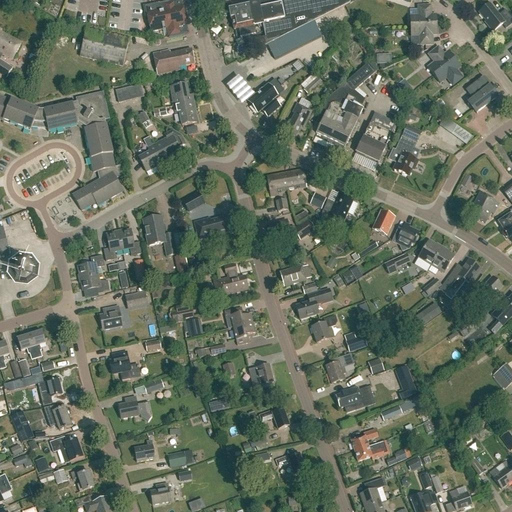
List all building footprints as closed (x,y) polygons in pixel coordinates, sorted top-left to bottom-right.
[(188,34),(180,0),(145,7),(151,33),(166,29),(168,39),(188,34)] [(313,22),(350,4),(349,1),(348,0),(257,0),(259,6),(254,7),(250,8),(249,6),(228,10),(230,20),(231,19),(232,23),(234,31),(239,30),(240,38),(255,34),(253,27),(253,25),(262,23),(265,38),(267,46),(274,60),(321,37),(313,22)] [(498,16),(490,5),(484,9),(483,8),(479,11),(480,12),(479,14),(486,22),(485,23),(492,33),(502,25),(506,30),(511,24),(511,19),(505,10),(498,16)] [(410,17),(411,27),(436,26),(436,16),(431,16),(430,6),(417,7),(418,17),(410,17)] [(436,26),(411,27),(411,37),(419,37),(420,46),(433,46),(432,36),(437,36),(436,26)] [(0,33),(1,31),(0,30),(0,75),(6,79),(12,69),(0,61),(0,58),(2,55),(12,61),(21,45),(0,34),(0,33)] [(128,40),(86,30),(79,58),(122,67),(128,40)] [(231,52),(233,57),(248,51),(246,45),(231,52)] [(434,77),(454,61),(448,53),(444,56),(438,48),(428,56),(434,64),(427,69),(434,77)] [(194,65),(191,50),(170,54),(170,51),(153,55),(157,75),(180,71),(180,68),(194,65)] [(392,55),(378,56),(378,65),(392,64),(392,55)] [(460,68),(454,61),(434,77),(440,85),(447,79),(452,87),(462,78),(457,71),(460,68)] [(375,73),(367,64),(346,83),(354,91),(375,73)] [(489,86),(483,77),(466,90),(473,99),(467,103),(476,114),(497,97),(489,86)] [(321,83),(317,78),(303,90),(307,95),(321,83)] [(254,96),(239,79),(227,89),(241,107),(254,96)] [(283,91),(274,80),(262,91),(261,90),(254,96),(247,102),(258,114),(261,111),(267,118),(280,107),(273,99),(283,91)] [(353,92),(346,83),(325,101),(315,123),(320,125),(315,135),(344,148),(362,110),(360,109),(364,100),(353,92)] [(140,85),(134,87),(137,99),(143,98),(140,85)] [(174,107),(193,103),(192,96),(188,97),(186,85),(170,88),(174,107)] [(408,97),(416,91),(412,86),(404,93),(408,97)] [(134,87),(128,88),(131,101),(137,99),(134,87)] [(128,88),(122,90),(125,103),(131,101),(128,88)] [(118,104),(125,103),(122,90),(115,91),(118,104)] [(0,120),(10,125),(11,124),(30,131),(31,128),(47,129),(48,133),(77,126),(77,124),(78,124),(80,125),(79,126),(83,129),(84,127),(86,128),(86,130),(84,130),(89,151),(88,151),(93,173),(97,172),(99,181),(72,196),(81,212),(96,204),(97,207),(123,192),(116,180),(122,176),(120,166),(115,168),(111,154),(113,154),(106,125),(105,125),(104,121),(109,120),(103,93),(75,99),(77,104),(72,105),(72,103),(43,110),(38,110),(11,100),(10,101),(0,96),(0,120)] [(447,110),(440,101),(431,108),(435,113),(436,112),(439,116),(447,110)] [(193,103),(174,107),(175,115),(180,114),(182,126),(197,123),(193,103)] [(311,112),(296,104),(292,113),(294,114),(285,132),(295,137),(300,127),(302,128),(311,112)] [(149,121),(144,113),(137,117),(142,125),(149,121)] [(355,153),(377,164),(391,134),(395,124),(384,119),(373,114),(369,123),(355,153)] [(394,151),(393,150),(388,159),(396,163),(393,170),(408,177),(416,161),(415,161),(420,151),(414,149),(421,133),(406,126),(394,151)] [(167,139),(154,146),(163,164),(170,160),(168,157),(179,151),(178,149),(185,145),(180,136),(172,132),(165,136),(167,139)] [(154,146),(150,139),(144,142),(148,150),(147,150),(149,153),(138,159),(146,173),(163,164),(154,146)] [(302,171),(284,175),(288,192),(306,188),(302,171)] [(288,192),(284,175),(266,178),(270,198),(276,197),(275,194),(288,192)] [(326,199),(314,194),(309,205),(321,210),(326,199)] [(344,197),(338,195),(334,205),(327,202),(321,217),(342,226),(353,201),(350,200),(351,199),(344,196),(344,197)] [(498,205),(480,195),(469,215),(484,224),(490,213),(493,215),(498,205)] [(187,199),(182,202),(188,212),(193,209),(187,199)] [(288,211),(286,200),(275,202),(277,213),(288,211)] [(511,210),(511,211),(511,213),(511,214),(511,215),(511,214),(498,223),(503,231),(502,234),(505,238),(508,238),(508,239),(511,236),(511,210)] [(395,219),(381,212),(372,231),(387,237),(395,219)] [(230,230),(226,217),(208,222),(208,220),(194,223),(199,241),(206,239),(207,244),(226,239),(225,234),(230,233),(229,231),(230,230)] [(164,231),(161,218),(143,222),(148,247),(164,243),(167,258),(176,256),(172,235),(166,236),(165,231),(164,231)] [(288,229),(287,222),(268,226),(272,239),(290,234),(290,233),(294,232),(300,241),(315,231),(308,222),(296,230),(294,227),(288,229)] [(409,226),(405,224),(401,232),(397,230),(391,243),(399,247),(401,253),(409,250),(412,244),(413,245),(418,233),(408,228),(409,226)] [(0,256),(8,255),(2,228),(0,228),(0,256)] [(118,233),(122,251),(129,250),(131,257),(142,255),(139,243),(133,244),(130,230),(118,233)] [(122,251),(118,233),(106,235),(109,249),(103,251),(106,262),(116,260),(115,253),(122,251)] [(377,247),(373,241),(351,257),(356,264),(360,261),(359,260),(377,247)] [(418,259),(431,266),(441,249),(428,242),(418,259)] [(441,249),(431,266),(443,274),(454,257),(441,249)] [(409,262),(406,255),(384,265),(389,275),(396,272),(394,269),(409,262)] [(77,268),(80,280),(98,276),(97,269),(104,267),(102,257),(90,259),(91,265),(77,268)] [(28,262),(21,261),(19,262),(14,265),(13,267),(12,273),(12,275),(16,280),(18,281),(24,282),(26,281),(32,278),(32,276),(33,270),(33,268),(29,263),(28,262)] [(480,269),(469,261),(462,270),(457,266),(449,277),(460,286),(463,281),(469,285),(480,269)] [(245,277),(238,279),(236,272),(237,272),(235,264),(223,267),(225,275),(226,275),(227,279),(213,282),(216,294),(219,293),(221,297),(248,291),(245,277)] [(302,269),(302,267),(280,274),(284,288),(306,282),(305,279),(310,278),(307,268),(302,269)] [(343,277),(347,285),(359,279),(354,271),(343,277)] [(100,283),(98,276),(80,280),(82,292),(96,289),(97,295),(109,292),(107,282),(100,283)] [(501,288),(491,278),(476,293),(486,303),(501,288)] [(441,286),(436,280),(422,291),(427,297),(441,286)] [(414,290),(410,284),(401,289),(405,296),(414,290)] [(316,292),(314,285),(302,289),(304,295),(316,292)] [(300,320),(316,316),(320,315),(317,305),(322,304),(323,304),(333,301),(330,290),(319,293),(307,297),(309,303),(296,307),(300,320)] [(145,293),(125,297),(128,311),(148,307),(145,293)] [(474,302),(466,294),(458,302),(467,310),(474,302)] [(507,299),(491,316),(503,327),(511,316),(511,296),(508,300),(507,299)] [(435,304),(420,314),(427,324),(441,314),(435,304)] [(122,327),(118,308),(105,310),(106,315),(100,317),(103,331),(122,327)] [(231,319),(233,329),(253,324),(251,315),(243,317),(241,309),(224,313),(226,321),(231,319)] [(193,318),(192,311),(172,314),(173,325),(181,324),(180,320),(193,318)] [(323,321),(324,324),(312,328),(317,344),(331,340),(334,339),(330,328),(335,326),(337,323),(335,317),(323,321)] [(461,334),(466,340),(482,324),(476,318),(469,325),(470,325),(461,334)] [(255,333),(253,324),(233,329),(237,346),(250,343),(248,335),(255,333)] [(162,330),(163,336),(179,332),(178,326),(162,330)] [(41,332),(29,336),(36,360),(41,359),(39,352),(41,352),(39,347),(45,345),(41,332)] [(355,339),(353,334),(343,337),(349,353),(366,347),(362,336),(355,339)] [(31,362),(36,360),(29,336),(17,340),(20,352),(26,351),(28,356),(29,355),(31,362)] [(160,347),(159,342),(145,344),(147,353),(161,350),(160,347)] [(0,344),(0,370),(0,371),(5,369),(3,363),(5,363),(3,358),(9,356),(5,343),(0,344)] [(225,353),(224,346),(197,351),(198,359),(225,353)] [(120,374),(122,382),(141,378),(138,365),(130,367),(127,352),(114,355),(115,360),(108,361),(111,376),(120,374)] [(354,366),(351,355),(333,361),(334,365),(326,368),(331,385),(345,381),(343,376),(346,375),(344,369),(354,366)] [(383,371),(379,359),(367,364),(371,375),(383,371)] [(30,376),(26,361),(18,363),(22,378),(30,376)] [(21,378),(16,362),(10,364),(15,380),(21,378)] [(54,369),(52,362),(41,365),(43,373),(54,369)] [(235,376),(232,364),(222,367),(225,378),(235,376)] [(273,383),(268,365),(258,368),(257,367),(242,371),(244,378),(259,374),(262,386),(273,383)] [(511,383),(511,372),(506,365),(493,376),(504,390),(511,383)] [(414,389),(406,367),(394,372),(403,394),(414,389)] [(62,396),(59,380),(46,383),(47,384),(32,388),(33,394),(30,395),(33,408),(44,406),(40,393),(48,391),(50,399),(62,396)] [(159,390),(156,383),(143,387),(135,390),(136,396),(146,394),(159,390)] [(345,408),(347,415),(376,407),(370,389),(359,393),(358,388),(341,394),(342,395),(335,397),(339,410),(345,408)] [(113,398),(120,397),(119,390),(112,391),(113,398)] [(223,407),(219,396),(209,399),(213,411),(223,407)] [(136,403),(135,398),(124,400),(125,405),(118,406),(121,420),(120,417),(139,413),(140,416),(147,421),(151,415),(148,400),(136,403)] [(412,409),(409,401),(398,405),(399,407),(380,415),(382,421),(412,409)] [(54,416),(42,420),(45,428),(51,426),(50,424),(56,422),(58,426),(60,432),(70,428),(72,427),(70,419),(68,420),(64,409),(58,411),(53,413),(54,416)] [(289,426),(282,409),(272,413),(271,412),(259,416),(261,423),(273,418),(277,431),(289,426)] [(400,426),(403,432),(409,430),(406,423),(400,426)] [(380,444),(384,442),(368,447),(366,442),(378,438),(376,431),(363,435),(364,437),(350,442),(354,453),(380,444)] [(66,444),(64,438),(47,445),(50,455),(60,452),(65,465),(83,458),(77,440),(66,444)] [(266,440),(250,445),(249,443),(244,445),(247,451),(256,448),(257,451),(266,448),(265,443),(267,443),(266,440)] [(155,460),(151,442),(146,442),(147,447),(134,449),(136,463),(155,460)] [(380,444),(354,453),(357,463),(371,458),(372,461),(384,457),(389,455),(384,442),(380,444)] [(402,451),(400,447),(392,450),(397,463),(407,459),(406,458),(409,457),(406,450),(402,451)] [(192,458),(191,452),(168,456),(170,469),(193,465),(192,458)] [(247,458),(249,465),(270,461),(269,454),(250,459),(250,457),(247,458)] [(305,471),(299,454),(288,458),(288,457),(276,461),(278,468),(289,464),(294,476),(305,471)] [(32,466),(28,455),(12,461),(15,468),(24,464),(26,468),(32,466)] [(420,457),(408,462),(410,467),(422,462),(420,457)] [(483,473),(474,460),(469,463),(477,476),(483,473)] [(423,463),(411,467),(413,472),(424,467),(423,463)] [(511,482),(511,476),(507,469),(499,474),(495,469),(489,474),(501,490),(511,482)] [(68,482),(63,470),(53,474),(57,486),(68,482)] [(80,475),(79,471),(70,474),(73,482),(79,480),(80,484),(77,486),(79,493),(93,489),(88,472),(80,475)] [(54,480),(52,473),(38,478),(41,485),(54,480)] [(431,488),(427,476),(420,479),(424,490),(431,488)] [(0,487),(8,483),(5,477),(0,479),(0,487)] [(443,492),(437,477),(431,480),(436,495),(443,492)] [(365,510),(381,504),(376,490),(385,488),(382,479),(368,484),(371,492),(360,495),(365,510)] [(8,483),(0,487),(0,504),(3,503),(0,496),(6,494),(6,493),(11,490),(8,483)] [(170,503),(167,484),(162,485),(163,490),(149,492),(152,506),(170,503)] [(448,494),(452,504),(445,507),(446,511),(457,511),(472,507),(467,494),(458,497),(456,491),(448,494)] [(425,499),(423,495),(410,500),(414,511),(429,511),(428,508),(437,505),(433,495),(425,499)] [(91,504),(89,497),(74,502),(77,509),(84,506),(85,511),(94,511),(96,511),(111,511),(106,498),(91,504)]
